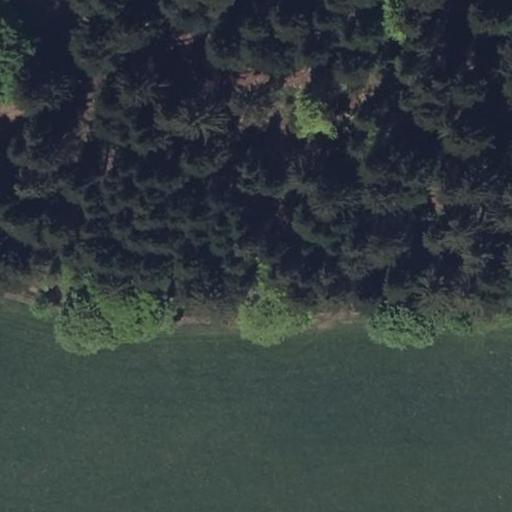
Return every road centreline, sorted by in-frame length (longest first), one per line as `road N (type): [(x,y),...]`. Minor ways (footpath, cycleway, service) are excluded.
road 1 (track): [(511,302),(22,293),(0,286)]
road 2 (unclassified): [(366,511),(511,363)]
